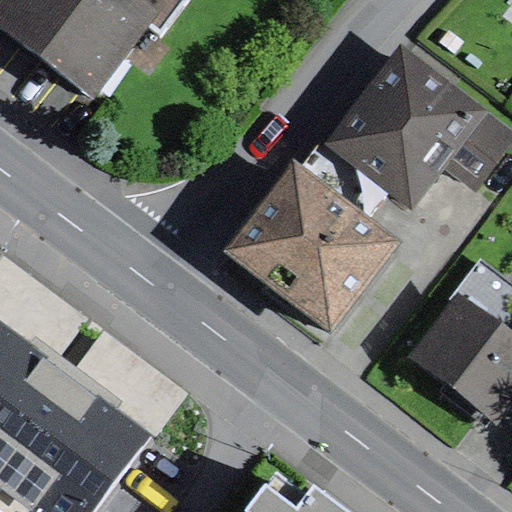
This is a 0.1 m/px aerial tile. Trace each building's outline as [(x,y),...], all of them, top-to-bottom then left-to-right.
[(161,39),(190,0),(6,0),(0,8),(0,38),(96,108),(150,32),(161,39)] [(511,135),(401,50),(324,150),(380,189),(414,214),(446,176),(478,198),(511,150),(511,135)] [(295,168),(227,262),(332,343),(404,251),(359,217),(380,189),(324,150),(321,147),(302,174),(295,168)] [(0,323),(35,348),(57,366),(92,321),(5,258),(0,264),(0,323)] [(452,306),(410,364),(495,429),(511,405),(511,338),(511,286),(481,263),(449,304),(452,306)] [(104,331),(72,377),(122,414),(158,441),(190,396),(104,331)] [(104,511),(152,446),(118,420),(122,414),(72,377),(57,366),(35,348),(30,355),(0,332),(0,511),(104,511)] [(254,511),(332,511),(314,498),(308,505),(278,482),(254,511)]
